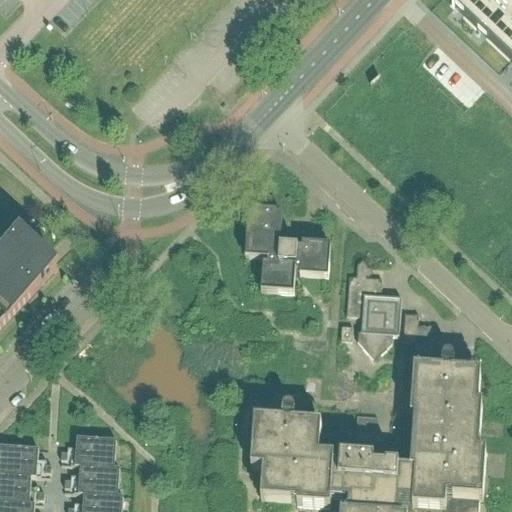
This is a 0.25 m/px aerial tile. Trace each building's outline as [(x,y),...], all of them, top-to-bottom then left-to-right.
[(511,0),(460,0),(458,3),(459,3),(453,9),(460,16),(511,64),(511,0)] [(301,277),(300,281),(329,283),(332,250),(303,248),(303,252),(281,251),(284,218),(278,218),(278,216),(250,214),(246,263),(268,265),(268,269),(264,269),(261,298),(295,300),(297,277),(301,277)] [(0,336),(56,277),(41,263),(17,241),(0,259),(0,336)] [(375,284),(365,283),(366,271),(362,265),(358,270),(357,283),(350,282),(347,322),(363,323),(362,338),(358,338),(358,347),(374,365),(392,349),(392,342),(400,343),(402,304),(374,302),(375,284)] [(479,511),(480,505),(484,505),(487,456),(480,456),(480,454),(481,440),(483,409),(480,409),(482,378),(455,376),(456,364),(455,365),(454,361),(453,360),(451,359),(449,358),(447,359),(445,359),(444,361),(443,364),(444,343),(431,342),(432,331),(419,330),(420,320),(405,319),(403,348),(416,349),(416,359),(429,360),(428,374),(415,373),(412,422),(415,423),(412,474),(400,473),(400,471),(387,470),(387,472),(384,472),(385,457),(379,456),(378,472),(375,472),(375,469),(340,467),(340,469),(335,469),(336,461),(321,460),(323,429),(296,427),(296,416),(295,415),(295,413),(294,412),(292,411),(290,410),(288,411),(286,411),(285,412),(284,415),(283,415),(282,426),(255,425),(252,474),(264,474),(262,506),(298,508),(298,511),(301,511),(331,511),(332,506),(350,507),(349,511),(401,511),(401,510),(413,511),(412,511),(479,511)] [(343,332),(341,347),(353,348),(354,333),(343,332)] [(377,422),(357,420),(356,443),(376,444),(377,422)] [(123,511),(124,501),(119,501),(121,474),(116,473),(118,446),(78,443),(77,459),(62,458),(61,472),(81,473),(80,487),(66,486),(65,499),(84,500),(83,511),(123,511)] [(0,511),(36,511),(45,511),(46,498),(32,497),(33,484),(52,485),(53,471),(39,470),(40,454),(0,452),(0,454),(0,511)]
